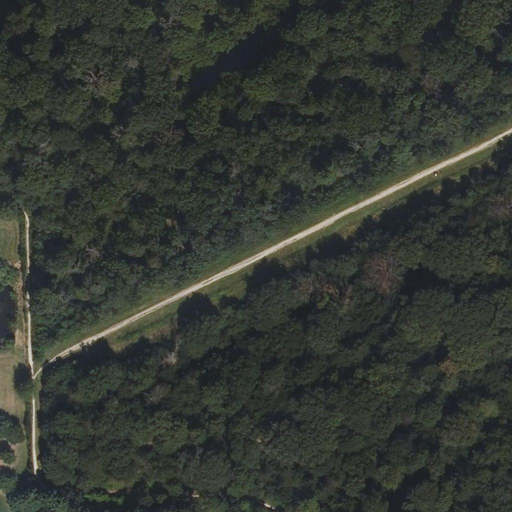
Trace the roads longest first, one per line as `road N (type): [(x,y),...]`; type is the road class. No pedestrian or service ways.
road 1 (track): [(0,199),(27,219),(40,486),(253,500),(273,511)]
road 2 (track): [(511,128),(31,366)]
